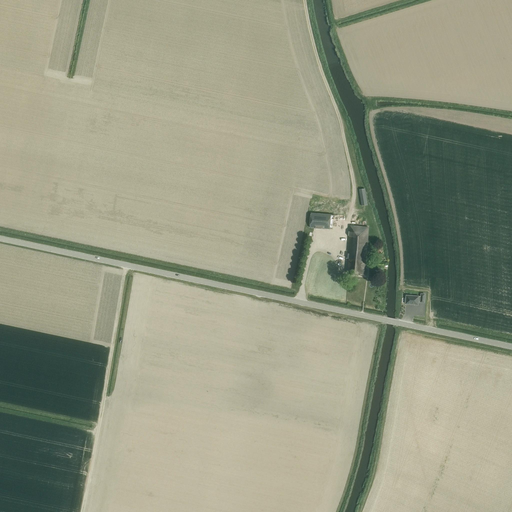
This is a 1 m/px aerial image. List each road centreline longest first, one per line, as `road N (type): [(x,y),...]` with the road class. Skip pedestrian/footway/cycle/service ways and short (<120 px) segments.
road 1 (unclassified): [(511,347),(0,238)]
road 2 (track): [(430,0),(336,28),(363,98),(511,112)]
road 3 (track): [(82,511),(126,265)]
road 4 (track): [(353,204),(346,146),(304,0)]
road 5 (track): [(104,396),(111,397),(133,266)]
